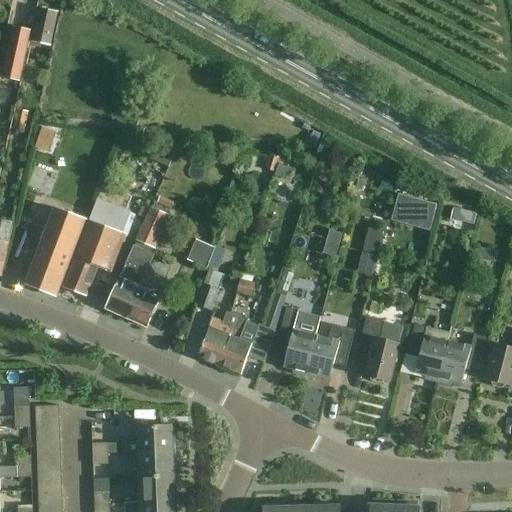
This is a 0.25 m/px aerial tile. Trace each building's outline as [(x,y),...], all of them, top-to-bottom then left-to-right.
[(50,46),(57,11),(39,6),(32,42),(50,46)] [(30,30),(13,26),(2,77),(19,81),(30,30)] [(17,110),(13,131),(24,133),(28,112),(17,110)] [(42,129),(36,147),(46,151),(53,133),(42,129)] [(313,132),(309,142),(316,145),(320,136),(313,132)] [(164,145),(157,162),(169,167),(177,151),(165,146),(164,145)] [(270,158),(265,170),(274,173),(278,163),(279,161),(270,158)] [(274,173),(274,175),(288,180),(292,168),(278,163),(274,173)] [(398,194),(391,220),(410,225),(412,217),(430,222),(431,222),(435,204),(398,194)] [(160,197),(157,203),(170,209),(173,203),(160,197)] [(122,234),(130,214),(97,202),(64,288),(86,296),(98,268),(111,273),(125,235),(122,234)] [(151,207),(146,219),(136,240),(153,248),(168,215),(151,207)] [(56,296),(85,220),(54,208),(25,284),(56,296)] [(464,211),(461,222),(472,225),(475,214),(464,211)] [(0,275),(1,276),(13,222),(2,219),(0,226),(0,275)] [(330,230),(327,242),(340,245),(343,234),(330,230)] [(366,240),(363,250),(378,254),(380,244),(366,240)] [(204,243),(195,263),(204,267),(213,247),(204,243)] [(134,246),(106,308),(107,310),(145,327),(159,295),(141,287),(155,255),(134,246)] [(224,275),(217,273),(225,249),(215,246),(206,271),(209,272),(197,305),(211,310),(224,275)] [(475,248),(473,259),(484,261),(486,250),(475,248)] [(273,284),(282,288),(289,271),(280,267),(273,284)] [(256,284),(240,279),(236,292),(252,297),(256,284)] [(264,326),(276,330),(287,297),(286,297),(288,291),(277,288),(276,293),(275,293),(264,326)] [(306,376),(316,335),(293,330),(298,310),(286,307),(277,343),(289,346),(284,367),(293,369),(293,373),(306,376)] [(230,336),(237,316),(227,312),(222,325),(210,321),(197,358),(219,366),(230,336)] [(237,315),(219,366),(241,375),(247,357),(264,363),(276,330),(264,326),(259,324),(258,325),(247,321),(248,320),(237,315)] [(385,380),(390,381),(399,344),(380,339),(384,321),(366,317),(354,365),(367,368),(365,375),(370,376),(372,381),(381,383),(385,380)] [(347,361),(353,337),(355,330),(332,324),(331,326),(328,338),(316,335),(306,376),(319,379),(320,376),(330,379),(335,358),(347,361)] [(450,333),(427,327),(415,324),(409,349),(420,352),(415,372),(425,375),(424,378),(437,382),(448,341),(450,333)] [(448,341),(437,382),(451,385),(452,382),(462,384),(467,364),(478,366),(486,337),(474,335),(471,347),(448,341)] [(511,383),(511,347),(495,343),(486,380),(491,381),(492,386),(502,388),(505,385),(510,386),(511,383)] [(7,402),(23,403),(24,384),(8,384),(7,402)] [(15,417),(29,417),(28,406),(14,406),(15,417)] [(35,418),(59,418),(58,406),(35,406),(35,418)] [(15,427),(29,427),(29,417),(15,417),(15,427)] [(35,430),(59,429),(59,418),(35,418),(35,430)] [(138,453),(172,451),(171,426),(137,428),(138,443),(122,444),(122,454),(138,453)] [(36,441),(60,441),(59,429),(35,430),(36,441)] [(36,453),(60,452),(60,441),(36,441),(36,453)] [(92,454),(106,453),(106,443),(92,443),(92,454)] [(139,477),(173,476),(172,451),(138,453),(139,477)] [(36,465),(60,464),(60,452),(36,453),(36,465)] [(92,465),(107,464),(106,453),(92,454),(92,465)] [(16,466),(30,466),(30,455),(16,456),(16,466)] [(37,476),(61,475),(60,464),(36,465),(37,476)] [(0,477),(16,477),(31,476),(30,466),(16,466),(0,466),(0,477)] [(37,488),(61,487),(61,475),(37,476),(37,488)] [(140,502),(174,501),(173,476),(139,477),(140,502)] [(37,499),(61,499),(61,487),(37,488),(37,499)] [(93,503),(107,503),(107,492),(93,493),(93,503)] [(38,511),(62,510),(61,499),(37,499),(38,511)] [(140,502),(124,503),(124,511),(174,511),(174,501),(140,502)] [(395,511),(395,507),(392,506),(392,501),(375,501),(375,506),(370,506),(369,511),(395,511)] [(420,511),(421,508),(416,508),(416,503),(399,502),(399,507),(395,507),(395,511),(420,511)] [(93,511),(107,511),(107,503),(93,503),(93,511)]
